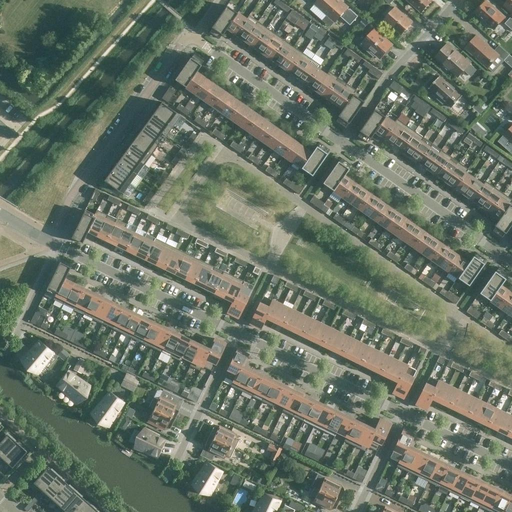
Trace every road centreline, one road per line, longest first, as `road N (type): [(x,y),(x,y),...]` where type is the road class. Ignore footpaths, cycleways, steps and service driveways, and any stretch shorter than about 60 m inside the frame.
road 1 (residential): [(194,38),(184,39),(69,198),(48,241)]
road 2 (residential): [(237,333),(59,246)]
road 3 (residential): [(498,252),(343,142)]
road 4 (residential): [(403,413),(237,333)]
road 5 (residential): [(343,142),(457,0)]
road 6 (residential): [(343,142),(194,38)]
road 7 (residential): [(176,458),(237,333)]
road 8 (residential): [(511,466),(403,413)]
